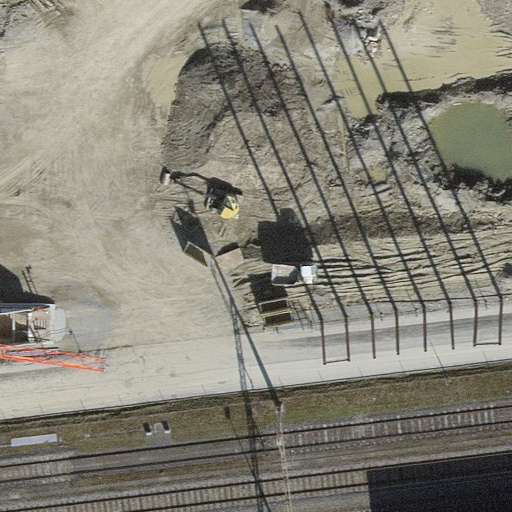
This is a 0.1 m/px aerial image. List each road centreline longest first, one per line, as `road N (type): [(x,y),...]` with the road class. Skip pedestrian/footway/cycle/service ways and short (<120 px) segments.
road 1 (unknown): [(0,224),(419,173),(459,178),(498,218),(511,255)]
road 2 (residential): [(0,393),(511,333)]
